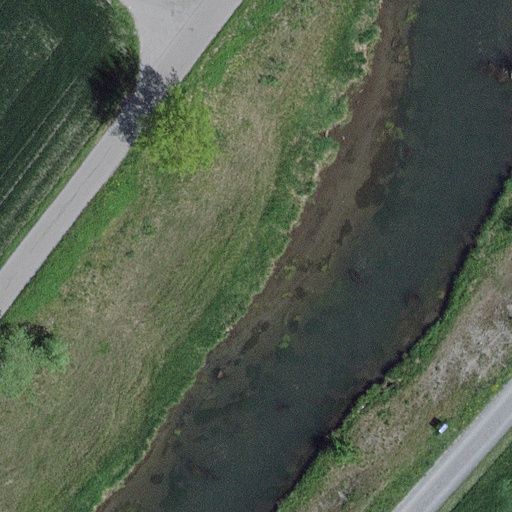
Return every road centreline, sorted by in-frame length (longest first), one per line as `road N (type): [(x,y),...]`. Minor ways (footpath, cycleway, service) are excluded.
road 1 (unclassified): [(0,292),(221,0)]
road 2 (track): [(511,398),(412,511)]
